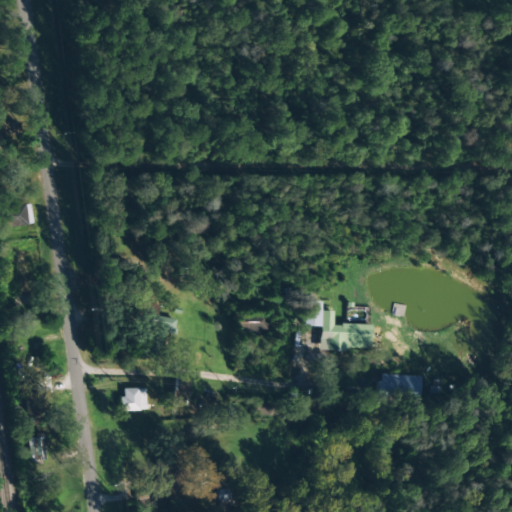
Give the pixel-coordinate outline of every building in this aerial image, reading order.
[(30,225),(29,205),(0,207),(0,211),(1,227),(30,225)] [(29,288),(27,250),(17,251),(19,289),(29,288)] [(369,325),(331,324),(331,311),(319,311),(319,302),(301,302),(301,326),(318,327),(317,349),(368,351),(369,325)] [(239,311),(238,333),(267,334),(268,312),(239,311)] [(419,376),(377,375),(376,399),(419,400),(419,376)] [(185,406),(187,380),(171,379),(169,404),(185,406)] [(120,411),(144,410),(143,389),(119,389),(120,411)] [(44,392),(22,395),(25,416),(47,413),(44,392)] [(274,416),(274,403),(255,402),(255,416),(274,416)] [(30,460),(43,460),(42,438),(29,438),(30,460)] [(228,501),(226,489),(215,491),(218,504),(228,501)]
